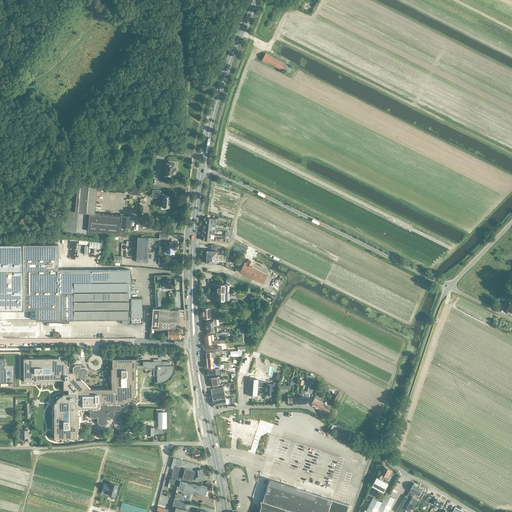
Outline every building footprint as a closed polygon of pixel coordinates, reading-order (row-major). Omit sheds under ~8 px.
[(292,67),(286,64),(271,57),(272,56),(266,53),(262,60),(268,63),(269,63),(283,70),(290,73),(292,67)] [(174,163),(166,162),(164,175),(172,177),(173,175),(175,175),(176,168),(173,168),(174,163)] [(97,185),(77,183),(76,192),(73,192),(65,211),(63,231),(87,234),(92,235),(92,232),(127,235),(128,227),(130,227),(131,217),(120,216),(94,213),(97,185)] [(162,207),(169,208),(170,197),(164,196),(164,194),(161,194),(161,191),(153,190),(152,198),(163,199),(162,207)] [(159,238),(144,237),(144,235),(141,235),(141,237),(138,237),(136,262),(148,262),(149,252),(147,252),(148,243),(156,243),(156,242),(159,242),(159,238)] [(166,249),(166,251),(169,251),(169,249),(175,249),(175,242),(165,241),(165,249),(166,249)] [(0,309),(23,310),(23,244),(0,244),(0,309)] [(48,320),(122,320),(122,324),(142,323),(142,298),(131,298),(131,270),(59,270),(58,244),(23,244),(23,310),(35,310),(35,320),(48,320)] [(207,250),(206,257),(222,258),(222,255),(216,254),(216,251),(217,248),(217,245),(216,245),(211,245),(211,250),(207,250)] [(226,255),(224,255),(222,255),(222,258),(206,257),(206,263),(216,264),(216,259),(218,259),(218,261),(226,261),(226,255)] [(268,271),(266,269),(253,262),(248,259),(246,263),(245,262),(240,271),(262,283),(267,274),(266,274),(268,271)] [(168,278),(168,276),(157,277),(157,283),(164,283),(165,287),(169,287),(169,288),(174,288),(174,287),(174,278),(170,278),(168,278)] [(227,284),(223,284),(210,284),(210,287),(216,287),(216,292),(227,292),(227,284)] [(227,292),(216,292),(216,297),(210,297),(210,300),(227,300),(227,292)] [(153,308),(153,312),(151,329),(165,330),(174,330),(175,322),(179,323),(180,316),(178,315),(179,310),(172,310),(159,308),(159,309),(153,308)] [(210,318),(214,318),(213,312),(210,313),(209,308),(202,309),(203,319),(210,318)] [(212,340),(212,334),(204,335),(205,345),(212,344),(221,343),(225,343),(224,340),(221,340),(221,339),(212,340)] [(238,375),(244,377),(246,369),(248,370),(253,354),(245,352),(238,375)] [(47,358),(23,358),(23,378),(24,378),(24,381),(32,381),(33,381),(33,382),(54,382),(54,380),(63,380),(63,389),(68,389),(68,390),(68,393),(63,393),(61,396),(60,396),(56,400),(56,401),(54,403),(54,409),(54,415),(54,439),(74,438),(77,438),(77,429),(78,429),(78,408),(90,408),(90,413),(89,413),(89,416),(92,418),(95,418),(97,418),(97,420),(97,423),(100,425),(105,425),(107,423),(107,420),(107,418),(109,418),(112,418),(114,415),(114,413),(114,411),(116,411),(119,411),(122,408),(122,405),(121,405),(121,403),(126,403),(128,401),(130,401),(133,397),(133,396),(136,394),(136,388),(136,382),(136,368),(157,368),(157,381),(159,381),(161,380),(163,379),(165,378),(167,377),(168,375),(169,374),(171,372),(171,370),(172,368),(172,365),(170,365),(170,361),(143,361),(143,366),(136,366),(136,358),(116,358),(112,358),(112,368),(111,368),(111,382),(111,388),(98,388),(92,389),(90,389),(83,382),(85,379),(85,375),(88,375),(88,370),(85,367),(80,367),(80,365),(80,360),(73,360),(73,365),(74,366),(72,367),(73,372),(68,372),(68,367),(66,365),(66,364),(62,360),(61,360),(59,357),(53,358),(53,359),(47,359),(47,358)] [(217,365),(216,357),(206,358),(207,368),(218,367),(218,365),(217,365)] [(258,381),(258,379),(249,378),(247,395),(257,396),(257,387),(258,381)] [(265,387),(265,394),(273,395),(274,384),(266,383),(265,387)] [(322,398),(320,397),(316,395),(311,404),(318,409),(322,402),(325,398),(329,389),(330,387),(322,383),(320,387),(325,390),(325,391),(323,395),(324,396),(322,398)] [(213,400),(225,398),(223,387),(211,389),(213,400)] [(330,387),(329,389),(333,391),(333,390),(337,392),(336,393),(336,394),(333,400),(337,402),(341,393),(337,391),(330,387)] [(329,403),(326,401),(327,400),(325,398),(322,402),(318,409),(327,414),(330,408),(327,406),(329,403)] [(167,427),(167,411),(158,411),(158,428),(167,427)] [(25,427),(25,430),(21,430),(21,437),(25,437),(25,441),(27,441),(27,442),(31,442),(30,433),(28,433),(28,427),(25,427)] [(174,458),(172,464),(175,465),(171,479),(178,481),(179,478),(181,478),(180,481),(186,482),(188,483),(189,483),(189,480),(192,480),(193,475),(196,464),(177,458),(177,459),(174,458)] [(196,464),(193,475),(194,474),(195,477),(196,481),(204,479),(202,468),(200,469),(200,465),(196,464)] [(388,483),(387,483),(390,478),(393,473),(391,472),(392,471),(384,467),(378,478),(377,477),(372,485),(384,491),(388,483)] [(345,511),(348,504),(331,499),(266,478),(268,484),(262,501),(260,500),(261,505),(258,511),(345,511)] [(184,491),(186,482),(180,481),(176,497),(182,499),(189,501),(191,493),(184,491)] [(105,484),(103,490),(109,492),(108,494),(116,496),(119,485),(111,482),(111,485),(105,484)] [(184,491),(191,493),(198,494),(198,495),(204,496),(206,486),(200,484),(200,485),(189,483),(188,483),(186,482),(184,491)] [(406,496),(409,498),(412,494),(413,495),(414,493),(415,493),(419,486),(414,483),(406,496)] [(422,489),(423,488),(419,486),(415,493),(414,495),(415,496),(416,494),(418,495),(418,496),(421,498),(425,491),(422,489)] [(412,494),(409,498),(408,500),(415,504),(418,499),(413,496),(413,495),(414,495),(415,493),(414,493),(413,495),(412,494)] [(365,511),(388,511),(395,498),(386,494),(382,502),(373,497),(365,511)] [(405,495),(396,511),(400,511),(408,500),(409,498),(406,496),(405,495)] [(440,508),(441,507),(442,507),(444,504),(443,503),(443,502),(440,500),(438,499),(435,497),(433,499),(432,499),(432,498),(429,496),(425,501),(429,504),(430,502),(440,508)] [(412,509),(415,504),(408,500),(400,511),(409,511),(410,511),(412,509)]
